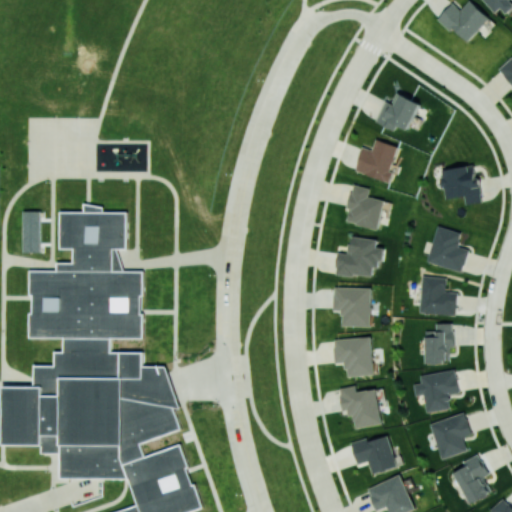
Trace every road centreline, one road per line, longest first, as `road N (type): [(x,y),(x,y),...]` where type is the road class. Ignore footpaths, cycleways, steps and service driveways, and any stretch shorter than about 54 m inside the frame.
road 1 (residential): [(398,2),(334,113),(315,164),(301,223),(294,334)]
road 2 (residential): [(511,239),(492,326),(497,390),(511,432)]
road 3 (residential): [(380,28),(479,101),(511,152)]
road 4 (residential): [(294,334),(305,427),(333,511)]
